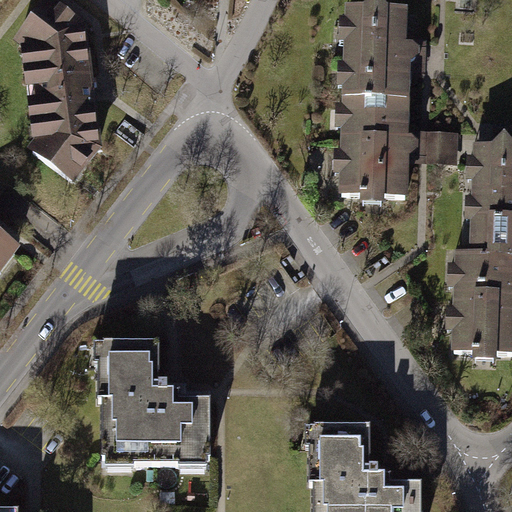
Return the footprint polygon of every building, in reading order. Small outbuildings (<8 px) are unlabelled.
[(78,41),(39,2),(4,49),(16,163),(64,194),(92,156),(78,41)] [(407,15),(334,15),(333,207),(406,207),(407,15)] [(511,153),(501,153),(490,138),(477,152),(463,152),(463,137),(417,136),(418,168),(457,168),(458,262),(511,262),(511,153)] [(511,262),(458,262),(443,261),(441,358),(511,359),(511,292),(511,262)] [(132,352),(77,353),(79,473),(183,472),(182,407),(132,408),(132,352)] [(341,434),(286,435),(287,511),(394,511),(394,490),(343,491),(341,434)]
